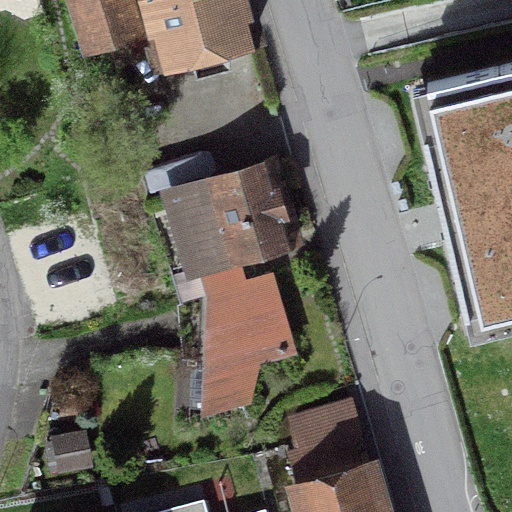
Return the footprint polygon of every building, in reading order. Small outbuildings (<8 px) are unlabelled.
[(71,0),(86,48),(143,33),(133,0),(71,0)] [(242,0),(144,0),(159,56),(251,33),(242,0)] [(511,88),(461,102),(511,297),(511,88)] [(205,262),(237,252),(291,229),(270,161),(171,190),(195,266),(205,262)] [(237,252),(205,262),(214,292),(205,408),(253,397),(263,359),(296,346),(275,272),(244,281),(237,252)] [(319,488),(308,492),(314,511),(415,511),(401,467),(384,473),(363,404),(299,423),(319,488)] [(126,511),(123,500),(80,511),(126,511)]
